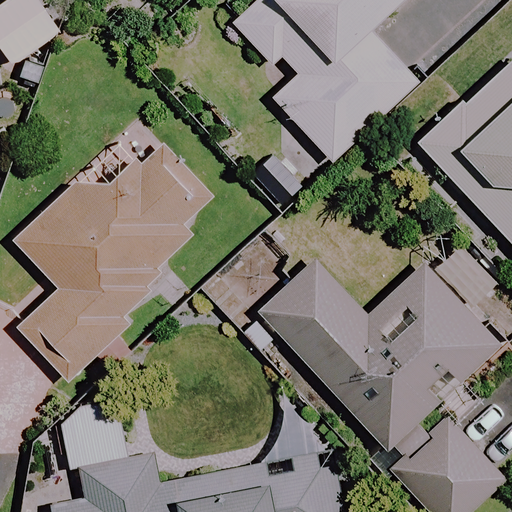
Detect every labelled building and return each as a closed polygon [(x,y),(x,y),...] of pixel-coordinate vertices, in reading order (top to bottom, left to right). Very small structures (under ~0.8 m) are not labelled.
[(258,0),(234,22),(272,64),(282,55),(300,75),(275,97),(334,161),(419,83),(370,29),(401,0),(258,0)] [(511,58),(420,145),(511,243),(511,58)] [(158,268),(195,230),(187,222),(213,195),(135,120),(16,244),(60,286),(18,330),(71,382),(129,322),(170,279),(158,268)] [(262,311),(399,463),(390,471),(426,511),(473,511),(508,481),(424,389),(450,366),(467,385),(505,351),(487,331),(511,308),(511,300),(454,236),(425,262),(366,315),(318,261),(262,311)] [(72,469),(79,468),(85,501),(45,508),(45,511),(345,511),(336,453),(162,481),(158,454),(127,459),(118,404),(70,411),(63,412),(72,469)]
